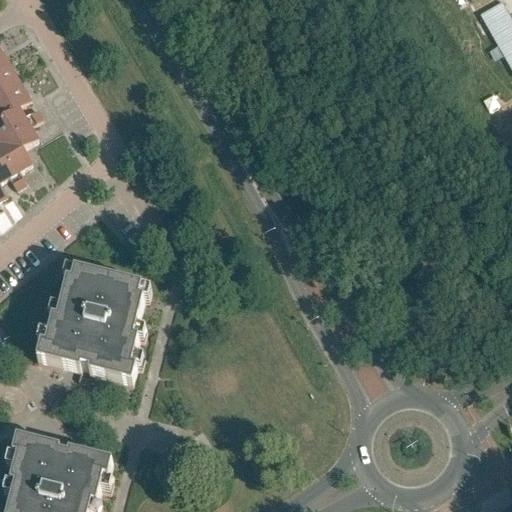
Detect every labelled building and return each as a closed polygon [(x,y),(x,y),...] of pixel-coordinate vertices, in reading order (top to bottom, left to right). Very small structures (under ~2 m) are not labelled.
[(511,22),(508,16),(506,12),(503,6),(480,19),(492,40),(511,28),(511,22)] [(511,56),(511,28),(492,40),(504,61),(511,56)] [(0,96),(20,85),(7,64),(0,68),(0,96)] [(32,106),(20,85),(0,96),(0,125),(20,113),(32,106)] [(26,123),(20,113),(0,125),(0,148),(0,149),(0,188),(1,190),(10,184),(17,196),(27,190),(20,178),(34,170),(25,155),(40,146),(32,133),(44,126),(38,116),(26,123)] [(145,348),(148,336),(139,334),(146,307),(141,306),(144,294),(77,277),(74,289),(69,287),(62,315),(53,312),(50,324),(54,325),(50,341),(41,338),(38,350),(43,351),(39,368),(134,392),(138,375),(143,376),(146,365),(137,362),(141,347),(145,348)] [(110,487),(114,470),(19,446),(15,462),(10,461),(7,473),(16,475),(12,491),(8,490),(5,501),(14,504),(11,511),(98,511),(102,497),(112,500),(115,488),(110,487)]
